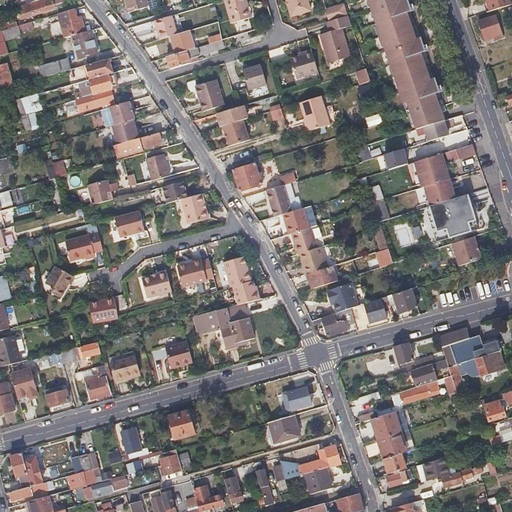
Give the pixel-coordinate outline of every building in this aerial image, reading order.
[(41,0),(16,8),(17,13),(19,18),(63,4),(61,0),(41,0)] [(146,0),(123,0),(127,12),(149,6),(146,0)] [(156,0),(148,0),(149,8),(156,9),(156,0)] [(246,0),(224,0),(233,26),(253,20),(246,0)] [(307,0),(286,0),(291,15),(310,10),(307,0)] [(371,0),(372,1),(368,2),(408,114),(411,112),(417,130),(424,128),(444,121),(445,121),(434,93),(439,91),(433,77),(429,78),(420,52),(424,50),(419,37),(415,39),(406,12),(410,11),(406,0),(371,0)] [(511,0),(481,0),(486,14),(506,8),(511,5),(511,0)] [(343,2),(325,7),(329,20),(348,14),(343,2)] [(71,34),(84,31),(80,18),(75,19),(73,9),(57,14),(63,36),(71,34)] [(351,25),(348,14),(329,20),(325,21),(328,32),(320,34),(329,63),(350,57),(342,28),(351,25)] [(171,15),(154,20),(159,38),(170,35),(177,33),(171,15)] [(485,42),(487,42),(488,41),(487,39),(493,37),(494,42),(503,39),(495,18),(479,24),(485,42)] [(218,21),(205,25),(209,42),(215,40),(222,39),(218,21)] [(1,31),(3,41),(20,35),(19,33),(32,29),(31,22),(1,31)] [(89,29),(84,31),(71,34),(79,59),(96,54),(89,29)] [(175,52),(193,47),(188,30),(177,33),(170,35),(175,52)] [(209,42),(193,47),(175,52),(166,55),(170,68),(189,62),(188,58),(199,55),(199,54),(218,48),(215,40),(209,42)] [(318,71),(311,49),(302,52),(303,54),(298,56),(290,58),(297,77),(318,71)] [(104,59),(108,73),(112,72),(108,58),(104,59)] [(69,69),(67,64),(66,59),(39,67),(41,77),(69,69)] [(90,78),(108,73),(104,59),(86,64),(87,69),(90,78)] [(0,63),(0,88),(14,85),(7,62),(0,63)] [(74,73),(87,69),(86,64),(73,68),(74,73)] [(242,70),(248,89),(266,84),(260,65),(251,68),(242,70)] [(367,68),(362,70),(367,82),(371,81),(367,68)] [(110,80),(108,73),(90,78),(94,93),(111,88),(117,87),(115,79),(110,80)] [(202,111),(224,105),(216,79),(195,86),(202,111)] [(0,95),(19,90),(17,84),(14,85),(0,88),(0,95)] [(116,104),(111,88),(94,93),(76,99),(79,110),(105,102),(107,107),(110,106),(116,104)] [(310,131),(331,125),(321,96),(300,102),(310,131)] [(116,104),(110,106),(115,125),(132,120),(134,120),(128,101),(116,104)] [(281,104),(270,107),(273,118),(284,115),(281,104)] [(219,126),(221,125),(242,119),(246,118),(242,105),(215,114),(219,126)] [(34,111),(27,113),(32,129),(39,127),(34,111)] [(221,125),(227,146),(248,139),(242,119),(221,125)] [(115,125),(112,126),(118,145),(138,139),(132,120),(115,125)] [(448,136),(444,121),(424,128),(428,142),(448,136)] [(473,144),(474,144),(485,140),(480,126),(459,133),(463,147),(473,144)] [(161,142),(159,133),(138,139),(118,145),(115,146),(117,156),(145,148),(146,150),(152,148),(151,144),(161,142)] [(459,159),(476,154),(473,144),(463,147),(456,149),(459,159)] [(146,159),(151,180),(169,176),(163,154),(146,159)] [(255,163),(271,158),(270,154),(253,159),(254,163),(255,163)] [(441,154),(417,161),(425,186),(428,185),(449,179),(441,154)] [(53,162),(53,177),(65,176),(65,161),(53,162)] [(232,170),(235,180),(239,191),(260,184),(255,163),(254,163),(232,170)] [(290,173),(277,177),(279,185),(282,184),(292,181),(290,173)] [(70,178),(72,186),(80,184),(79,176),(70,178)] [(371,187),(367,176),(354,180),(358,191),(371,187)] [(449,179),(428,185),(434,204),(455,198),(449,179)] [(88,186),(94,205),(113,200),(107,180),(88,186)] [(161,187),(165,202),(179,198),(186,196),(182,182),(182,181),(161,187)] [(279,185),(265,189),(270,205),(287,200),(282,184),(279,185)] [(206,216),(199,193),(186,196),(179,198),(186,222),(206,216)] [(392,217),(386,198),(376,201),(383,220),(392,217)] [(287,200),(270,205),(273,217),(282,214),(290,211),(287,200)] [(290,211),(282,214),(288,234),(290,233),(310,227),(316,225),(310,206),(290,211)] [(143,231),(137,210),(112,217),(118,238),(143,231)] [(420,225),(413,227),(415,236),(422,234),(420,225)] [(310,227),(290,233),(297,253),(300,251),(316,246),(310,227)] [(102,249),(97,232),(64,241),(69,261),(84,257),(83,254),(92,251),(102,249)] [(5,235),(8,245),(15,243),(13,233),(5,235)] [(473,237),(451,244),(459,266),(481,259),(473,237)] [(316,246),(300,251),(304,264),(301,265),(303,273),(307,272),(326,266),(325,261),(331,259),(326,243),(316,246)] [(250,281),(243,255),(223,261),(230,286),(232,286),(250,281)] [(213,276),(207,256),(176,264),(182,285),(213,276)] [(72,273),(55,264),(43,288),(60,298),(67,283),(72,273)] [(334,282),(329,265),(326,266),(307,272),(313,289),(334,282)] [(172,290),(166,270),(141,278),(146,297),(172,290)] [(72,273),(67,283),(71,285),(76,275),(72,273)] [(253,280),(250,281),(232,286),(237,305),(245,302),(258,299),(253,280)] [(349,308),(358,306),(350,283),(326,291),(329,300),(331,300),(333,304),(336,313),(349,308)] [(386,296),(387,299),(388,300),(394,299),(398,313),(417,307),(411,288),(386,296)] [(381,301),(387,299),(386,296),(363,304),(367,318),(369,322),(386,317),(381,301)] [(258,299),(245,302),(248,313),(269,308),(267,297),(258,299)] [(119,318),(115,298),(100,301),(89,303),(94,323),(119,318)] [(3,302),(0,302),(0,330),(10,328),(3,302)] [(226,347),(231,345),(236,344),(235,341),(254,336),(248,313),(245,302),(237,305),(193,316),(198,335),(221,329),(226,347)] [(354,322),(367,318),(363,304),(358,306),(349,308),(354,322)] [(322,321),(324,329),(327,336),(345,330),(343,320),(329,324),(326,316),(311,321),(312,325),(322,321)] [(475,358),(485,355),(479,335),(468,339),(465,329),(438,337),(446,360),(448,367),(455,365),(475,358)] [(20,362),(16,348),(13,336),(0,339),(0,364),(1,367),(9,365),(15,363),(20,362)] [(191,359),(186,341),(164,346),(170,368),(185,364),(184,361),(191,359)] [(79,348),(81,353),(82,359),(99,354),(96,343),(79,348)] [(393,347),(396,356),(398,364),(414,360),(409,343),(393,347)] [(59,351),(62,361),(63,363),(72,361),(69,349),(59,351)] [(50,364),(62,361),(59,351),(48,354),(50,364)] [(499,351),(485,355),(475,358),(481,376),(495,372),(495,369),(504,366),(499,351)] [(138,372),(133,356),(110,363),(115,381),(124,379),(123,376),(138,372)] [(415,364),(417,369),(431,364),(435,363),(433,357),(415,362),(415,364)] [(451,376),(448,367),(446,360),(438,362),(443,379),(451,376)] [(17,372),(15,363),(9,365),(12,374),(15,373),(17,372)] [(400,369),(401,373),(411,370),(417,369),(415,364),(400,369)] [(426,384),(435,381),(437,381),(431,364),(417,369),(411,370),(416,387),(426,384)] [(448,367),(451,376),(457,392),(463,389),(456,366),(455,365),(448,367)] [(15,373),(16,378),(18,384),(33,380),(30,369),(17,372),(15,373)] [(457,392),(451,376),(443,379),(449,396),(457,393),(457,392)] [(90,399),(99,396),(109,393),(105,378),(86,383),(90,399)] [(438,393),(435,381),(426,384),(427,386),(397,394),(400,404),(438,393)] [(0,413),(14,410),(7,384),(0,385),(0,413)] [(396,388),(397,393),(411,388),(410,384),(396,388)] [(292,409),(302,406),(311,403),(306,386),(287,391),(292,409)] [(69,401),(68,395),(67,390),(63,391),(62,387),(45,392),(49,406),(69,401)] [(509,405),(511,403),(511,390),(503,393),(506,402),(508,401),(509,405)] [(370,401),(369,398),(368,396),(353,400),(354,406),(370,401)] [(489,420),(497,417),(505,415),(503,407),(500,408),(497,399),(484,403),(489,420)] [(406,409),(394,412),(401,432),(408,430),(413,428),(406,409)] [(173,438),(184,435),(194,432),(188,410),(167,416),(173,438)] [(359,423),(370,419),(374,418),(372,412),(357,416),(359,423)] [(370,419),(378,439),(401,432),(394,412),(374,418),(370,419)] [(268,422),(271,432),(274,442),(299,435),(293,415),(268,422)] [(125,453),(132,451),(139,448),(133,428),(120,432),(125,453)] [(401,432),(408,451),(414,449),(408,430),(401,432)] [(378,439),(384,458),(402,453),(408,451),(401,432),(378,439)] [(497,451),(494,444),(487,446),(490,453),(497,451)] [(287,461),(279,459),(282,467),(285,478),(305,472),(325,467),(340,463),(335,445),(318,449),(321,459),(298,465),(298,463),(287,461)] [(481,447),(487,464),(493,462),(490,453),(487,446),(481,447)] [(166,456),(159,458),(164,473),(181,468),(175,448),(165,451),(166,456)] [(32,453),(21,456),(25,473),(30,487),(42,483),(32,453)] [(70,458),(74,474),(82,472),(91,469),(98,467),(94,453),(87,455),(86,453),(70,458)] [(402,453),(384,458),(388,474),(405,469),(402,453)] [(25,473),(21,456),(20,454),(10,457),(15,476),(18,475),(25,473)] [(443,458),(422,464),(427,480),(448,474),(443,458)] [(143,462),(128,463),(129,472),(144,471),(143,462)] [(487,464),(491,475),(497,474),(493,462),(487,464)] [(272,500),(269,491),(267,483),(261,464),(253,466),(262,496),(264,502),(272,500)] [(282,467),(276,469),(279,479),(285,478),(282,467)] [(331,487),(325,467),(305,472),(310,493),(331,487)] [(385,478),(387,483),(388,488),(398,485),(397,484),(420,477),(417,467),(399,472),(400,474),(385,478)] [(452,486),(456,485),(459,484),(459,482),(472,478),(471,476),(483,472),(481,467),(442,479),(444,486),(451,484),(452,486)] [(91,469),(82,472),(86,485),(95,482),(91,469)] [(82,472),(74,474),(67,476),(70,489),(86,485),(82,472)] [(18,475),(22,489),(29,487),(30,487),(25,473),(18,475)] [(126,484),(123,474),(110,478),(111,481),(113,488),(126,484)] [(237,507),(236,504),(235,501),(241,499),(234,477),(225,480),(228,493),(227,494),(230,504),(232,511),(240,509),(239,506),(237,507)] [(86,498),(99,494),(113,490),(113,488),(111,481),(83,489),(86,498)] [(278,482),(280,490),(287,489),(286,481),(278,482)] [(428,494),(431,493),(434,492),(431,484),(426,486),(428,494)] [(168,486),(159,488),(165,511),(174,511),(173,508),(173,507),(168,486)] [(192,490),(195,500),(199,511),(211,507),(222,504),(219,494),(209,497),(205,486),(202,487),(192,490)] [(10,492),(11,496),(12,500),(31,494),(29,487),(22,489),(10,492)] [(339,511),(358,511),(363,511),(358,493),(336,499),(339,511)] [(29,511),(52,511),(48,496),(27,502),(29,511)] [(130,511),(141,511),(138,500),(128,503),(130,511)] [(198,511),(199,511),(195,500),(188,502),(191,511),(198,511)] [(326,511),(324,503),(291,511),(326,511)] [(417,511),(417,510),(413,511),(411,503),(390,509),(391,511),(417,511)]
